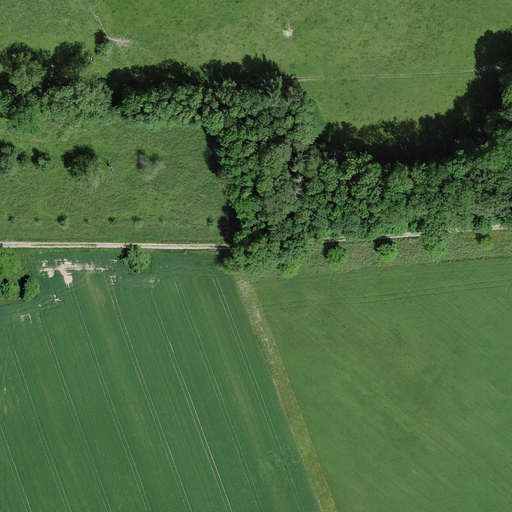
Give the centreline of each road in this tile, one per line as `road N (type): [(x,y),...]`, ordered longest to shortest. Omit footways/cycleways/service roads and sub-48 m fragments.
road 1 (track): [(0,244),(249,246),(511,226)]
road 2 (track): [(0,87),(241,81)]
